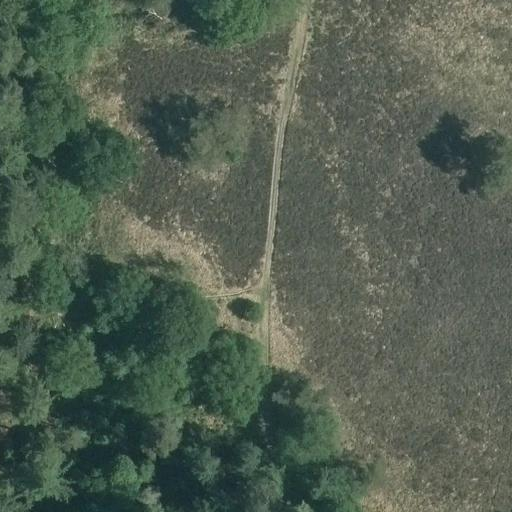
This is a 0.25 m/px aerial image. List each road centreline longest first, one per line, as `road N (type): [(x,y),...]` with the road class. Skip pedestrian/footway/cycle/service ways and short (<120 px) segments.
road 1 (track): [(302,0),(261,331),(266,418),(297,511)]
road 2 (track): [(35,315),(6,0)]
road 3 (track): [(35,315),(62,511)]
